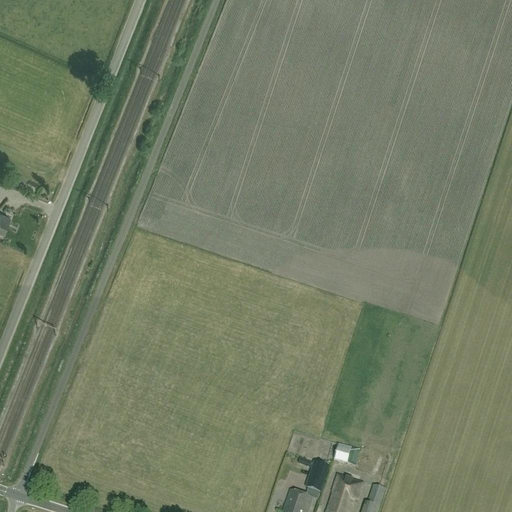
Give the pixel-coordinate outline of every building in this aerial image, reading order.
[(0,231),(3,233),(9,218),(0,214),(0,231)] [(354,466),(359,450),(338,445),(334,462),(346,465),(346,464),(354,466)] [(329,467),(314,462),(306,487),(321,492),(329,467)] [(357,502),(362,485),(337,477),(331,494),(332,494),(326,511),(350,511),(354,501),(357,502)] [(377,511),(384,491),(373,487),(364,511),(377,511)] [(307,511),(311,500),(289,493),(283,511),(307,511)]
